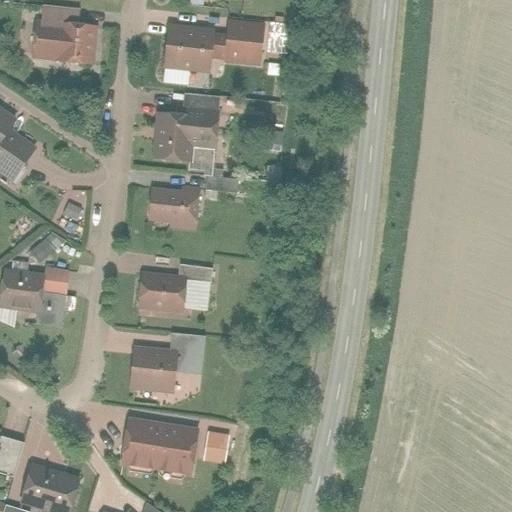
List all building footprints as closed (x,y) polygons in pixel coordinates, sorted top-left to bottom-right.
[(80,22),(59,21),(60,7),(25,4),(23,23),(16,23),(14,54),(46,57),(45,63),(77,65),(80,22)] [(244,65),(249,20),(212,16),(209,41),(195,39),(196,28),(149,24),(145,64),(192,68),(193,54),(209,55),(208,62),(244,65)] [(202,95),(169,93),(168,108),(201,110),(202,95)] [(177,160),(177,145),(200,146),(202,113),(177,112),(145,110),(143,158),(177,160)] [(0,173),(19,146),(0,132),(0,117),(1,116),(0,115),(0,173)] [(181,188),(134,184),(131,221),(178,224),(181,188)] [(33,230),(10,251),(19,261),(42,240),(33,230)] [(53,244),(48,251),(70,265),(75,257),(53,244)] [(27,273),(0,268),(0,307),(21,310),(19,322),(44,326),(47,311),(55,312),(58,295),(47,293),(46,294),(25,291),(27,273)] [(171,275),(124,271),(121,307),(168,311),(171,275)] [(185,335),(153,332),(152,349),(114,346),(111,382),(158,387),(159,369),(182,371),(185,335)] [(183,428),(110,414),(101,461),(174,474),(183,428)] [(192,424),(187,454),(208,457),(213,428),(192,424)] [(53,511),(64,476),(11,460),(0,497),(0,498),(45,511),(53,511)] [(126,511),(94,511),(85,509),(84,511),(144,511),(129,502),(126,511)]
